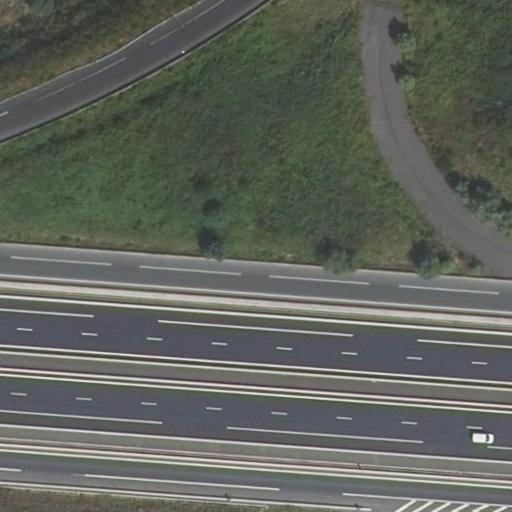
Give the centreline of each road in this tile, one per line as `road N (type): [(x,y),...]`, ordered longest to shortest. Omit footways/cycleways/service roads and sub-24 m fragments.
road 1 (trunk): [(511,366),(0,327)]
road 2 (trunk): [(0,391),(511,429)]
road 3 (trunk): [(511,302),(0,265)]
road 4 (trunk): [(0,458),(511,495)]
road 5 (motorway): [(241,0),(121,75),(0,129)]
